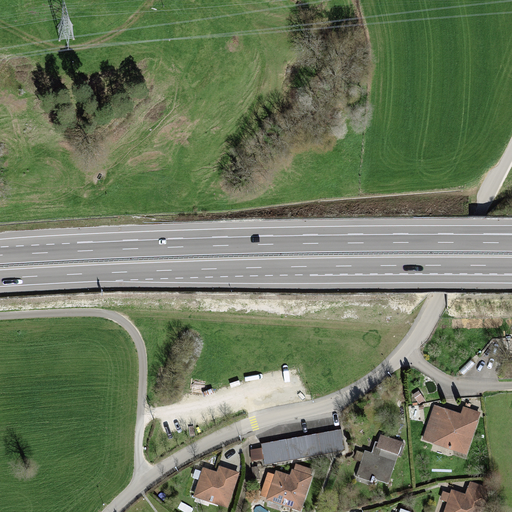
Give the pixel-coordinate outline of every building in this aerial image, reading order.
[(433,407),(424,436),(464,449),(477,413),(464,408),(461,416),(433,407)] [(339,431),(262,444),(265,464),(342,451),(339,431)] [(367,475),(388,483),(402,442),(379,435),(372,454),(366,452),(358,476),(366,479),(367,475)] [(201,469),(193,495),(225,506),(236,473),(217,467),(215,473),(201,469)] [(276,474),(268,500),(301,510),(311,478),(292,472),(290,478),(276,474)] [(452,492),(445,511),(481,511),(487,496),(468,490),(466,496),(452,492)]
